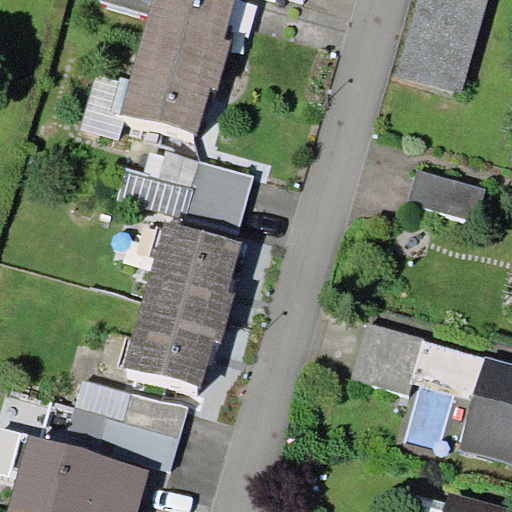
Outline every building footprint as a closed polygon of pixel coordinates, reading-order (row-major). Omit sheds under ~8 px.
[(223,0),(142,0),(113,121),(189,140),(223,0)] [(252,181),(197,166),(182,225),(237,239),(252,181)] [(482,194),(415,174),(403,215),(470,234),(482,194)] [(234,256),(150,231),(107,374),(191,399),(234,256)] [(420,346),(365,329),(347,388),(403,405),(420,346)] [(511,373),(480,364),(453,455),(511,472),(511,373)] [(191,415),(84,386),(73,425),(180,454),(191,415)] [(132,511),(143,480),(13,441),(0,486),(0,511),(132,511)] [(480,511),(438,501),(435,511),(480,511)]
